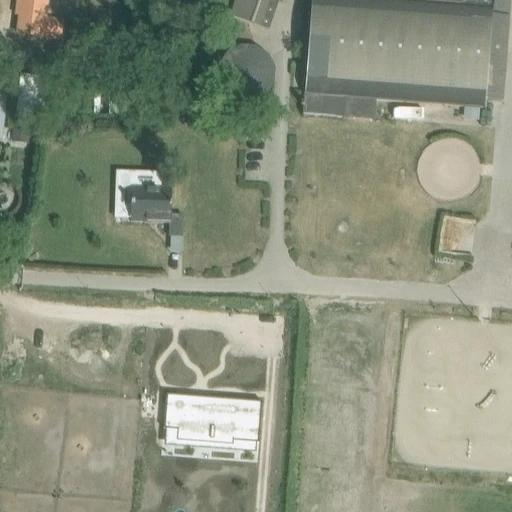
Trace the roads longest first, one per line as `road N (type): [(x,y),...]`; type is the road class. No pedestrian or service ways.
road 1 (unknown): [(273,293),(409,302),(460,293),(486,250),(511,119)]
road 2 (unknown): [(273,293),(285,12)]
road 3 (unknown): [(0,282),(273,293)]
